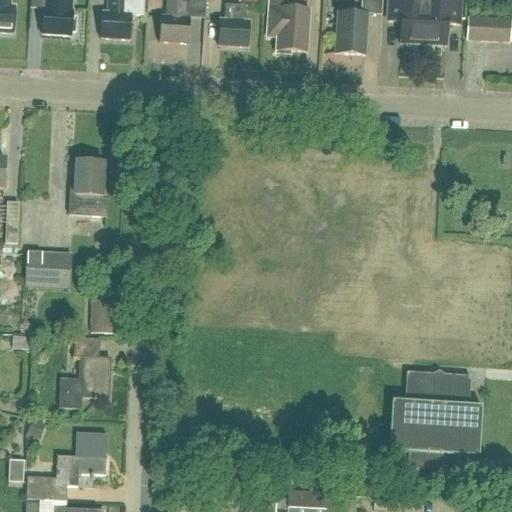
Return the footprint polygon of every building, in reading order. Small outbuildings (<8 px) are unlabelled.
[(9,10),(9,0),(0,0),(0,37),(12,39),(14,11),(9,10)] [(76,23),(72,23),(72,14),(71,14),(72,0),(44,0),(44,13),(43,13),(42,21),(41,36),(41,39),(71,41),(71,38),(75,38),(76,23)] [(143,20),(143,0),(125,0),(125,3),(108,2),(107,17),(102,16),(100,43),(129,45),(131,20),(143,20)] [(268,0),(266,41),(276,42),(275,54),(275,58),(289,59),(289,55),(306,56),(308,14),(305,14),(305,0),(268,0)] [(422,49),(424,0),(388,0),(387,25),(400,26),(399,48),(422,49)] [(424,0),(422,49),(445,50),(446,28),(458,29),(458,0),(424,0)] [(184,22),(185,6),(166,5),(165,20),(159,20),(158,47),(187,48),(189,22),(184,22)] [(243,25),(244,10),(225,9),(224,24),(219,24),(217,50),(247,52),(248,26),(243,25)] [(364,59),(366,18),(336,16),(334,57),(364,59)] [(508,46),(509,24),(467,22),(466,44),(508,46)] [(102,199),(103,167),(76,166),(75,194),(71,194),(69,219),(106,221),(106,199),(102,199)] [(16,248),(18,207),(6,206),(4,247),(16,248)] [(69,294),(70,258),(26,255),(24,292),(69,294)] [(90,300),(89,336),(109,337),(110,300),(90,300)] [(108,404),(110,363),(98,362),(99,344),(75,343),(74,361),(80,362),(79,385),(61,384),(59,413),(81,414),(81,403),(108,404)] [(468,410),(470,381),(406,377),(404,406),(391,405),(388,455),(408,457),(407,473),(457,476),(458,460),(478,461),(481,411),(468,410)] [(9,463),(25,463),(27,411),(11,411),(9,463)] [(55,490),(66,491),(77,491),(77,479),(105,480),(107,439),(76,438),(75,462),(66,461),(57,460),(56,488),(55,490)] [(23,486),(24,464),(8,464),(8,485),(23,486)] [(55,490),(56,488),(26,487),(25,504),(65,506),(66,491),(55,490)] [(235,494),(211,493),(210,505),(234,507),(235,494)] [(274,511),(275,499),(245,497),(243,511),(274,511)] [(353,511),(354,507),(326,505),(326,500),(287,498),(286,511),(353,511)]
